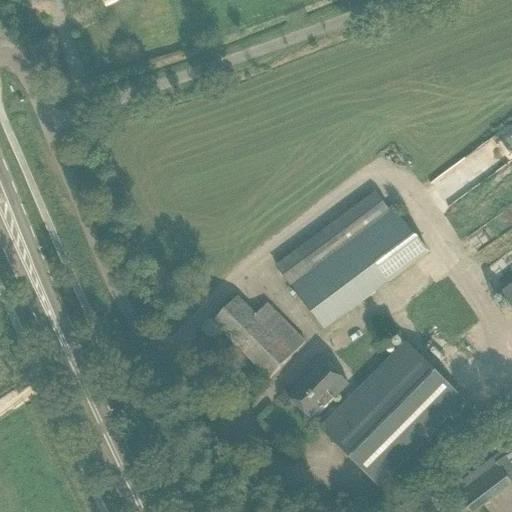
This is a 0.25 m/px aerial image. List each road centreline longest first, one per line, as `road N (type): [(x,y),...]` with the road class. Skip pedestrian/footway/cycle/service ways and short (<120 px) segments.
road 1 (unclassified): [(313,511),(141,343),(46,123)]
road 2 (unclassified): [(46,123),(389,0)]
road 3 (primary): [(143,511),(29,273)]
